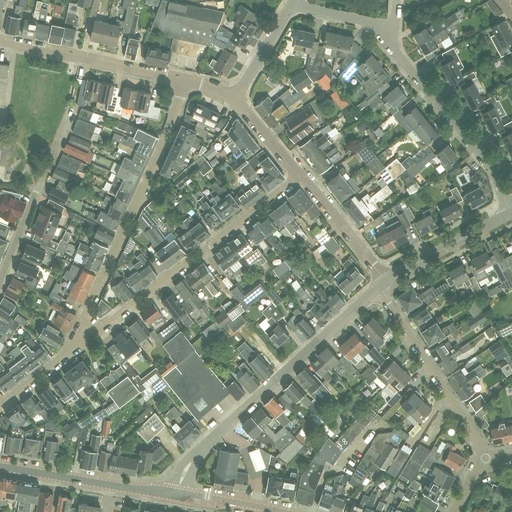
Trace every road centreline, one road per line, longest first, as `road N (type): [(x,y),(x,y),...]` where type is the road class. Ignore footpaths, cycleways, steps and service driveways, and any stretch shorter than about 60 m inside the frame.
road 1 (unclassified): [(177,495),(189,462),(376,287)]
road 2 (residential): [(75,344),(168,132),(183,79)]
road 3 (residential): [(75,344),(299,174)]
road 4 (residential): [(510,213),(491,167),(386,39)]
road 5 (residential): [(376,287),(486,460)]
road 6 (residential): [(0,280),(68,104)]
road 7 (residential): [(183,79),(0,40)]
road 8 (unclassified): [(177,495),(0,467)]
road 9 (unclassified): [(384,281),(510,213)]
road 10 (residential): [(384,281),(299,174)]
